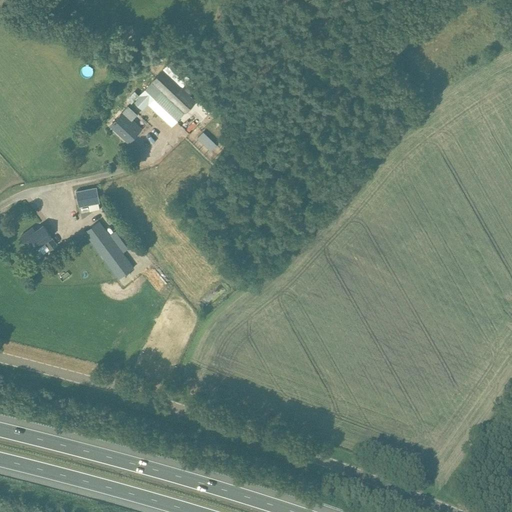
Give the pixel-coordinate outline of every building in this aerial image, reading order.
[(164,69),(134,100),(144,109),(149,104),(172,126),(197,100),(191,94),(182,86),(164,69)] [(123,112),(111,124),(122,134),(129,141),(141,129),(132,120),(138,114),(129,105),(122,111),(123,112)] [(187,116),(182,126),(192,132),(198,122),(187,116)] [(91,201),(75,213),(84,225),(100,213),(91,201)] [(134,267),(100,220),(85,231),(120,278),(134,267)] [(57,244),(43,225),(35,231),(33,227),(21,236),(27,244),(28,244),(32,250),(44,241),(50,249),(57,244)]
